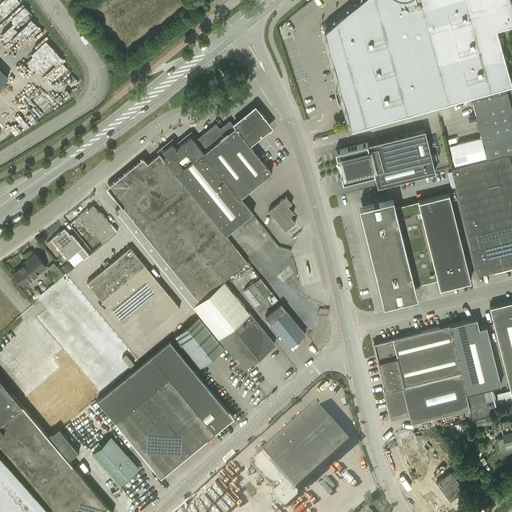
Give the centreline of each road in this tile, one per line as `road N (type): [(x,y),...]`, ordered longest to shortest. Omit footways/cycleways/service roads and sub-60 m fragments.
road 1 (unclassified): [(0,248),(153,127),(272,86)]
road 2 (unclassified): [(156,511),(315,369),(352,353)]
road 3 (unclassified): [(346,326),(316,201),(272,86)]
road 4 (secondary): [(230,22),(55,168)]
road 5 (unclassified): [(0,158),(98,89),(90,57),(48,0)]
road 6 (secondary): [(55,168),(232,39)]
road 7 (unclassified): [(346,326),(511,285)]
road 8 (unclassified): [(405,511),(379,461),(352,353)]
road 9 (unclassified): [(235,0),(113,98)]
road 10 (unknown): [(347,202),(375,319)]
